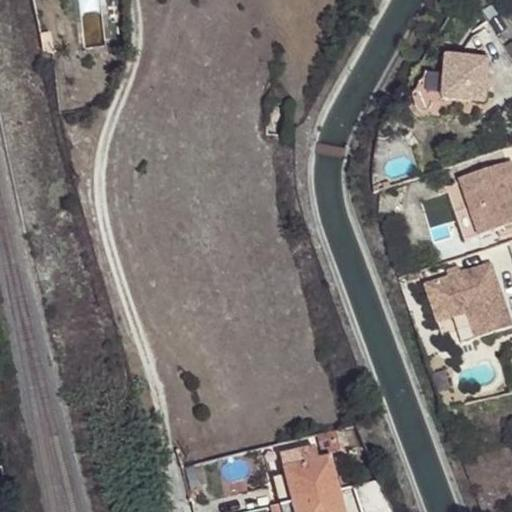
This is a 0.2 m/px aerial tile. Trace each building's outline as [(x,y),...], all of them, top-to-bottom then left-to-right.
[(486,64),(444,61),(441,103),(483,105),(486,64)] [(511,164),(511,162),(459,181),(469,209),(454,214),(464,242),(511,225),(511,164)] [(491,265),(424,287),(434,318),(471,305),(481,338),(511,327),(491,265)] [(471,305),(434,318),(436,325),(466,315),(474,340),(481,338),(471,305)] [(336,430),(317,435),(321,450),(340,445),(336,430)] [(319,458),(315,446),(301,449),(304,462),(319,458)] [(293,502),(341,489),(332,454),(319,458),(304,462),(283,467),(286,477),(293,502)] [(282,504),(293,502),(286,477),(275,480),(282,504)] [(391,511),(375,480),(344,489),(351,511),(391,511)] [(282,504),(271,507),(272,511),(348,511),(341,489),(293,502),(282,504)]
